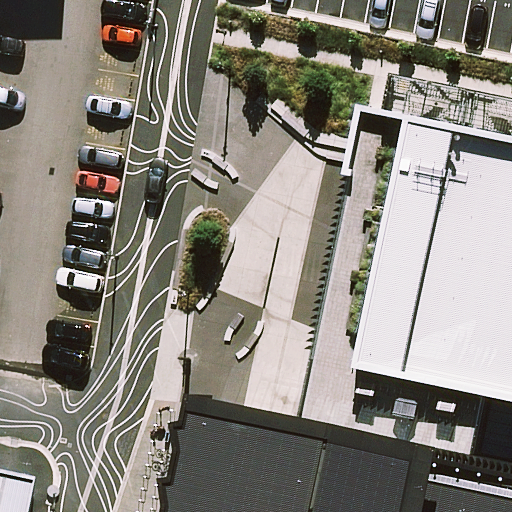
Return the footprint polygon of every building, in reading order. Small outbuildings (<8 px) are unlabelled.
[(511,0),(287,0),(284,14),(330,24),(332,13),(508,51),(511,36),(511,35),(511,0)] [(511,91),(407,70),(400,106),(407,108),(353,357),(511,388),(511,91)] [(407,108),(400,106),(372,101),(363,141),(357,171),(364,172),(316,402),(439,432),(437,444),(511,459),(511,388),(353,357),(407,108)] [(439,432),(316,402),(215,381),(188,511),(511,511),(511,459),(437,444),(439,432)] [(0,439),(0,511),(35,511),(54,450),(0,439)]
